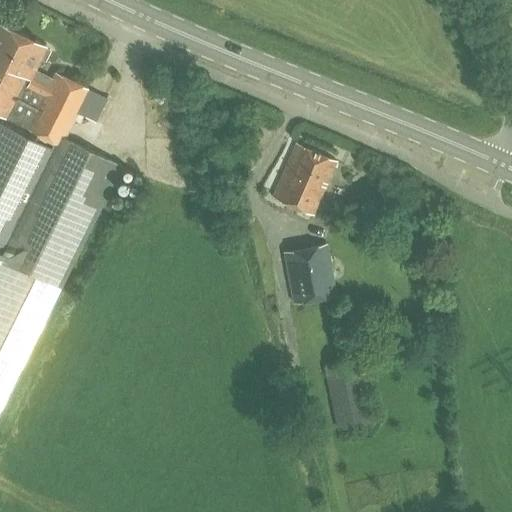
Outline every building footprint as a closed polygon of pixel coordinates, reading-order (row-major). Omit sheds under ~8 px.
[(62,145),(66,136),(73,122),(79,125),(84,115),(97,122),(108,98),(90,88),(57,72),(50,84),(33,75),(41,58),(46,60),(51,49),(46,47),(47,45),(0,22),(0,114),(11,120),(53,141),(62,145)] [(0,345),(36,273),(61,286),(122,164),(66,136),(62,145),(53,141),(51,146),(0,121),(0,345)] [(313,214),(337,160),(297,142),(273,196),(313,214)] [(294,302),(336,294),(326,243),(285,250),(294,302)] [(338,428),(372,421),(359,357),(324,365),(338,428)]
